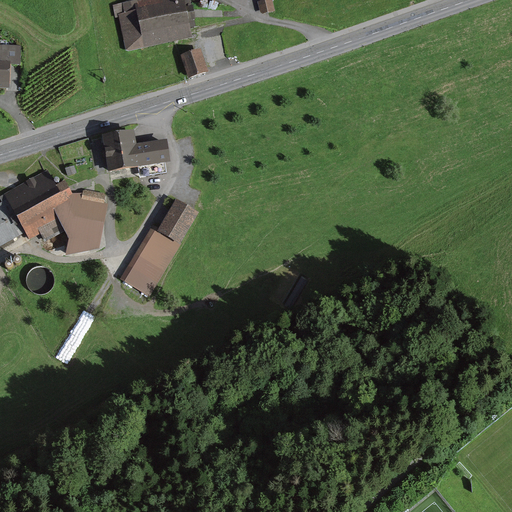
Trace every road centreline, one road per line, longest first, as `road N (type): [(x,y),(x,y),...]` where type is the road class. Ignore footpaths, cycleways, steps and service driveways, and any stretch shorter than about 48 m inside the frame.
road 1 (secondary): [(468,0),(0,154)]
road 2 (track): [(365,511),(511,377)]
